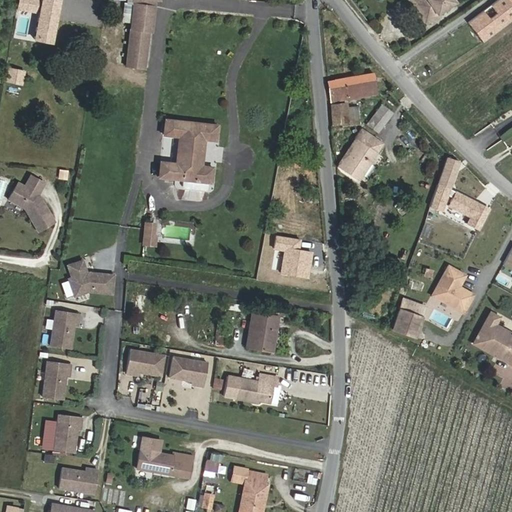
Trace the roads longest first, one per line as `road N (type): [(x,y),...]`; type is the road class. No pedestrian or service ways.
road 1 (residential): [(315,0),(342,316),(336,450)]
road 2 (residential): [(336,450),(107,406),(115,316)]
road 3 (residential): [(511,187),(453,140),(337,0)]
